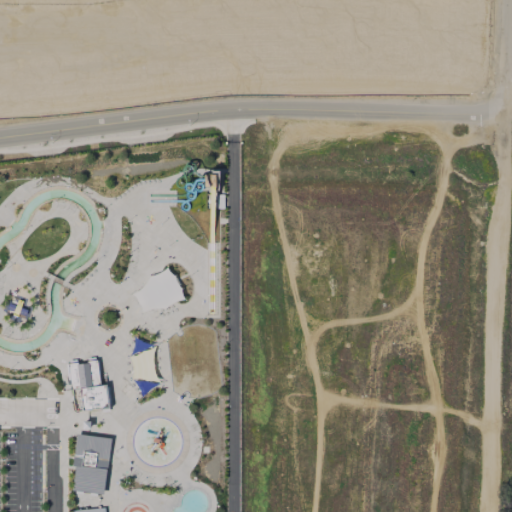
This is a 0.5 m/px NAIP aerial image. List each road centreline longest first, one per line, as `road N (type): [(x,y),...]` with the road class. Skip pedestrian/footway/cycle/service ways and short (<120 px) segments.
road 1 (residential): [(511,105),(479,113),(204,112),(0,136)]
road 2 (residential): [(502,511),(506,0)]
